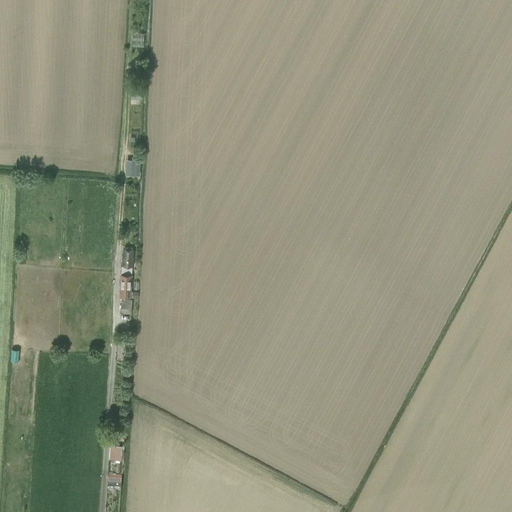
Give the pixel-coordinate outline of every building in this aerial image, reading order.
[(144,43),(144,33),(134,33),(134,43),(144,43)] [(142,98),(143,80),(132,80),(131,98),(142,98)] [(136,174),(137,162),(127,162),(126,174),(136,174)] [(133,266),(134,250),(124,249),(121,274),(121,296),(130,296),(132,275),(133,266)] [(132,299),(130,299),(121,299),(121,313),(131,313),(132,299)] [(110,443),(109,456),(121,457),(122,444),(110,443)] [(120,486),(121,477),(108,477),(107,485),(120,486)]
